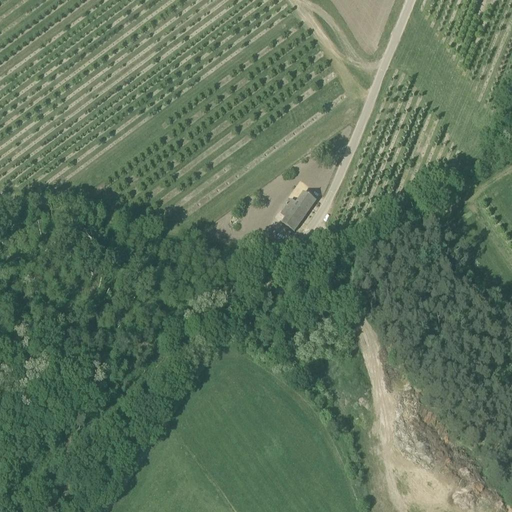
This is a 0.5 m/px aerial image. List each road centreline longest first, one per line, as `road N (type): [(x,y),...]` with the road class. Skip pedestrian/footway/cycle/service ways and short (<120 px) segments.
road 1 (unclassified): [(108,511),(183,389),(314,227),(408,0)]
road 2 (track): [(0,205),(288,258)]
